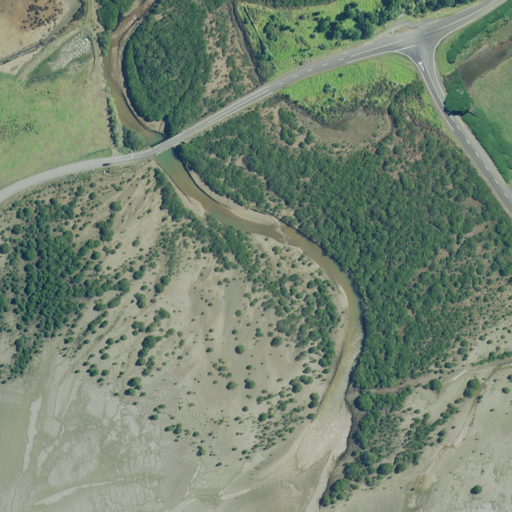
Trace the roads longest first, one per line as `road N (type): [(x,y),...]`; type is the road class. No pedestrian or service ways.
road 1 (unclassified): [(415,35),(306,69),(153,150)]
road 2 (tertiary): [(511,203),(438,96),(415,35)]
road 3 (unclassified): [(0,194),(66,167),(153,150)]
